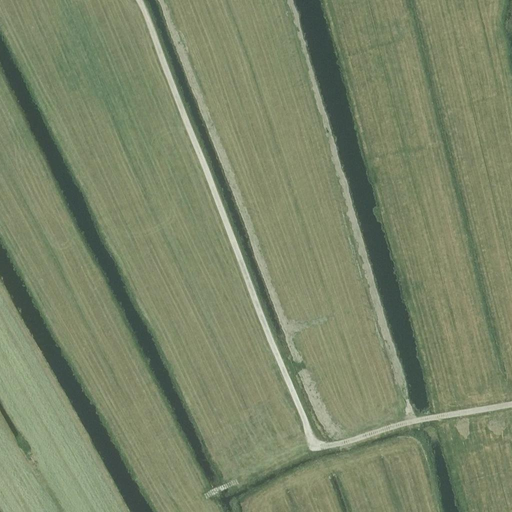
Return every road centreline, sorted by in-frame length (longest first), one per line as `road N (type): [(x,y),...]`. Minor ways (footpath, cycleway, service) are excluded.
road 1 (track): [(137,0),(314,446),(511,405)]
road 2 (track): [(116,511),(0,301)]
